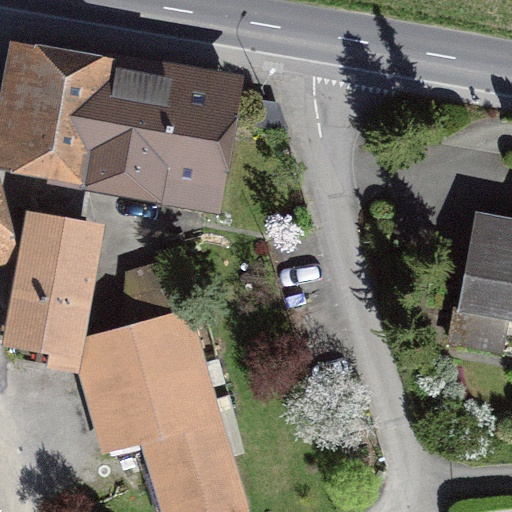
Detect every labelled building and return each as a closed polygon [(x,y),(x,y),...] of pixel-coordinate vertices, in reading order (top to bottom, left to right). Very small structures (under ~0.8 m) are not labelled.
[(23,74),(9,152),(211,188),(227,98),(107,77),(109,62),(78,56),(75,72),(30,64),(23,74)] [(277,106),(256,103),(253,122),(283,128),(277,106)] [(511,220),(475,214),(458,309),(456,309),(450,341),(488,348),(494,316),(511,318),(511,220)] [(84,226),(25,216),(17,257),(32,260),(20,330),(77,340),(82,310),(70,308),(84,226)] [(106,447),(144,436),(165,511),(231,511),(240,510),(223,449),(169,264),(129,275),(124,328),(83,340),(84,343),(76,345),(106,447)]
